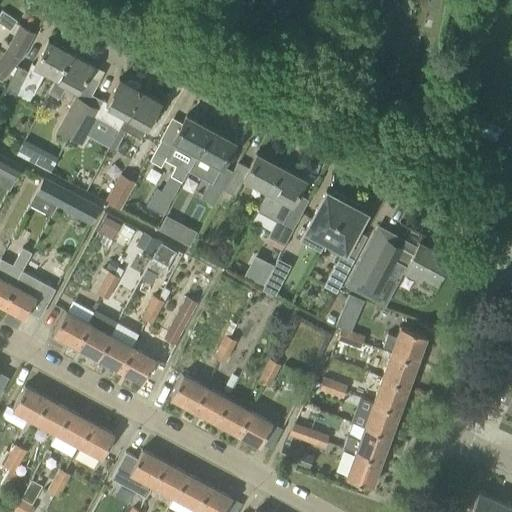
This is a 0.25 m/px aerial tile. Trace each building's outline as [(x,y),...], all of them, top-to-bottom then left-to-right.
[(0,12),(0,23),(10,30),(16,20),(2,10),(0,12)] [(339,46),(343,25),(326,21),(322,43),(339,46)] [(19,24),(6,48),(21,59),(35,33),(19,24)] [(55,78),(69,52),(47,40),(33,65),(31,64),(27,71),(17,66),(6,85),(0,97),(0,99),(10,104),(19,87),(32,94),(40,79),(44,72),(55,78)] [(6,48),(0,55),(0,75),(3,78),(4,79),(21,59),(6,48)] [(68,138),(87,104),(86,104),(99,81),(87,74),(92,65),(69,52),(55,78),(48,92),(59,98),(66,84),(77,90),(55,130),(56,131),(49,145),(61,151),(68,137),(68,138)] [(126,114),(139,90),(118,79),(106,102),(102,100),(97,109),(87,104),(68,138),(81,145),(97,117),(112,125),(102,142),(109,146),(120,124),(126,114)] [(120,124),(109,146),(115,149),(125,131),(140,139),(160,102),(139,90),(126,114),(120,124)] [(209,128),(185,115),(170,141),(184,148),(169,175),(180,182),(188,167),(189,167),(196,155),(195,154),(209,128)] [(195,154),(196,155),(220,168),(234,142),(209,128),(195,154)] [(160,167),(171,146),(160,140),(149,161),(160,167)] [(267,191),(280,167),(255,153),(248,167),(237,161),(229,177),(222,189),(234,196),(243,178),(267,191)] [(21,166),(0,154),(0,174),(13,181),(21,166)] [(280,167),(267,191),(256,211),(276,220),(267,236),(283,245),(308,200),(296,194),(304,180),(280,167)] [(222,189),(229,177),(215,169),(200,198),(213,205),(222,189)] [(120,209),(135,182),(120,173),(105,200),(120,209)] [(180,182),(169,175),(161,191),(156,188),(145,206),(161,215),(180,182)] [(66,188),(43,176),(33,194),(56,206),(66,188)] [(56,206),(56,207),(69,215),(71,214),(75,213),(83,198),(66,188),(56,206)] [(324,240),(347,198),(334,191),(333,195),(325,191),(300,240),(320,251),(325,240),(324,240)] [(324,240),(325,240),(342,249),(323,285),(337,292),(356,256),(346,250),(366,212),(359,208),(360,205),(347,198),(324,240)] [(111,240),(120,224),(106,216),(97,232),(111,240)] [(181,224),(174,238),(188,246),(196,231),(181,224)] [(138,240),(139,228),(125,227),(124,238),(138,240)] [(151,254),(158,240),(143,232),(135,246),(151,254)] [(412,254),(400,247),(386,240),(363,282),(377,290),(393,259),(405,266),(403,270),(419,278),(421,274),(435,281),(448,258),(418,242),(412,254)] [(161,278),(176,252),(160,242),(145,269),(161,278)] [(0,304),(2,305),(21,270),(31,252),(21,247),(12,264),(0,257),(0,304)] [(162,276),(175,284),(191,258),(178,250),(162,276)] [(243,276),(262,286),(273,264),(254,254),(243,276)] [(274,296),(290,265),(277,258),(261,289),(274,296)] [(28,311),(39,317),(55,289),(21,270),(2,305),(25,318),(28,311)] [(107,286),(112,289),(118,277),(108,271),(103,281),(108,284),(107,286)] [(106,299),(112,289),(107,286),(108,284),(103,281),(96,293),(106,299)] [(348,294),(344,304),(359,310),(363,300),(348,294)] [(151,310),(156,313),(163,301),(152,295),(147,305),(152,308),(151,310)] [(178,338),(197,301),(185,295),(166,331),(178,338)] [(151,323),(156,313),(151,310),(152,308),(147,305),(140,317),(151,323)] [(74,345),(87,322),(64,310),(52,333),(74,345)] [(96,357),(109,334),(87,322),(74,345),(96,357)] [(390,352),(416,361),(425,335),(399,326),(396,336),(386,333),(382,346),(391,349),(390,352)] [(349,337),(351,331),(340,327),(336,339),(349,343),(351,338),(349,337)] [(351,338),(349,343),(360,347),(364,336),(351,331),(349,337),(351,338)] [(119,370),(131,346),(109,334),(96,357),(119,370)] [(225,363),(236,341),(224,334),(212,357),(225,363)] [(131,346),(119,370),(141,382),(154,358),(131,346)] [(407,386),(416,361),(390,352),(381,377),(407,386)] [(269,387),(280,365),(269,359),(257,381),(269,387)] [(191,409),(204,385),(182,373),(169,397),(191,409)] [(229,392),(238,377),(231,373),(223,389),(229,392)] [(333,388),(335,382),(322,377),(318,389),(329,392),(331,387),(333,388)] [(398,411),(407,386),(381,377),(372,402),(398,411)] [(331,387),(329,392),(342,397),(346,386),(335,382),(333,388),(331,387)] [(33,421),(46,397),(23,385),(11,408),(33,421)] [(214,421),(227,398),(204,385),(191,409),(214,421)] [(56,433),(68,409),(46,397),(33,421),(56,433)] [(236,434),(249,410),(227,398),(214,421),(236,434)] [(389,436),(398,411),(372,402),(363,427),(389,436)] [(78,445),(91,422),(68,409),(56,433),(78,445)] [(249,410),(236,434),(259,446),(272,422),(249,410)] [(91,422),(78,445),(101,457),(113,434),(91,422)] [(315,437),(317,432),(304,427),(293,423),(290,429),(302,433),(300,438),(311,442),(313,437),(315,437)] [(380,461),(389,436),(363,427),(359,439),(350,436),(345,448),(354,451),(354,452),(380,461)] [(288,434),(300,438),(302,433),(290,429),(288,434)] [(313,437),(311,442),(324,447),(328,436),(317,432),(315,437),(313,437)] [(8,470),(20,447),(14,444),(2,467),(8,470)] [(308,469),(313,456),(283,444),(278,456),(308,469)] [(8,470),(14,472),(26,450),(20,447),(8,470)] [(151,484),(164,461),(141,449),(128,472),(151,484)] [(371,487),(380,461),(354,452),(345,478),(371,487)] [(173,496),(186,473),(164,461),(151,484),(173,496)] [(52,493),(64,471),(58,467),(46,490),(52,493)] [(18,474),(14,472),(8,470),(0,485),(0,487),(8,492),(18,474)] [(64,471),(52,493),(58,497),(70,474),(64,471)] [(195,508),(208,485),(186,473),(173,496),(195,508)] [(30,479),(20,498),(31,504),(41,485),(30,479)] [(201,511),(222,511),(231,497),(208,485),(195,508),(201,511)] [(490,511),(496,500),(477,491),(467,511),(490,511)] [(15,511),(30,511),(34,506),(19,498),(12,510),(15,511)] [(511,511),(511,506),(496,500),(490,511),(511,511)]
